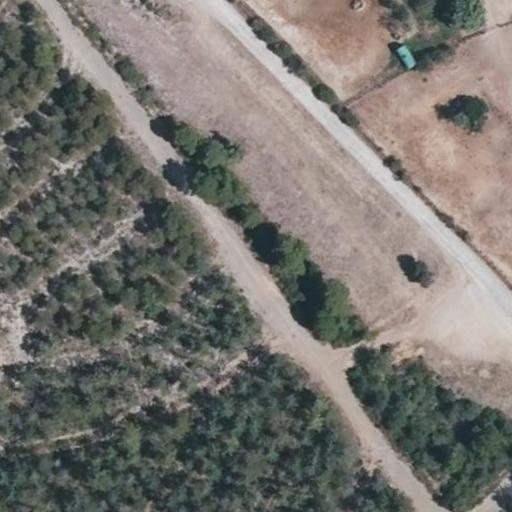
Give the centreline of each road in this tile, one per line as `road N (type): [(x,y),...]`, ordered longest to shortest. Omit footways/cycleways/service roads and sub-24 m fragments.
road 1 (track): [(511,483),(469,511),(439,511),(43,0)]
road 2 (unclassified): [(511,308),(210,0)]
